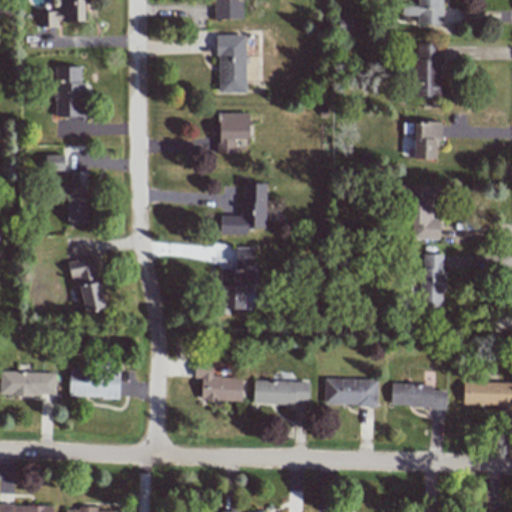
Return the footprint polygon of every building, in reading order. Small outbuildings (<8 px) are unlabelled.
[(83,21),(83,0),(51,0),(52,7),(60,7),(60,11),(38,11),(38,27),(56,28),(56,21),(83,21)] [(212,0),(213,19),(242,19),(242,1),(238,1),(237,0),(212,0)] [(441,0),(400,0),(401,15),(416,15),(416,24),(442,24),(441,0)] [(244,35),(216,35),(217,93),(245,92),(244,35)] [(439,97),(440,44),(414,43),(413,96),(439,97)] [(54,116),(84,116),(84,81),(80,81),(80,66),(53,67),(54,116)] [(217,152),(234,152),(234,139),(248,139),(247,113),(216,113),(217,152)] [(412,159),(434,159),(434,141),(439,142),(440,123),(413,122),(412,159)] [(64,170),(63,155),(44,155),(45,171),(64,170)] [(70,199),(66,199),(66,222),(87,221),(86,171),(70,172),(70,199)] [(265,183),(241,183),(240,216),(218,215),(218,234),(246,235),(246,228),(264,228),(265,183)] [(405,239),(438,239),(438,219),(431,218),(431,202),(439,203),(440,186),(406,186),(405,239)] [(244,309),(245,291),(253,291),(253,299),(256,299),(257,267),(253,267),(253,248),(235,247),(235,268),(219,268),(218,309),(244,309)] [(442,254),(420,254),(421,307),(443,307),(442,254)] [(67,261),(71,284),(78,283),(84,312),(103,308),(93,257),(67,261)] [(240,401),(240,378),(211,378),(212,362),(194,361),(193,378),(200,378),(200,400),(240,401)] [(68,397),(118,398),(118,371),(111,371),(111,370),(68,369),(68,397)] [(0,394),(55,396),(55,373),(0,371),(0,394)] [(323,405),(375,406),(376,380),(323,379),(323,405)] [(307,404),(308,382),(253,380),(252,402),(307,404)] [(462,405),(495,405),(495,411),(511,410),(511,382),(462,382),(462,405)] [(445,391),(430,390),(431,385),(390,384),(389,406),(445,408),(445,391)]
